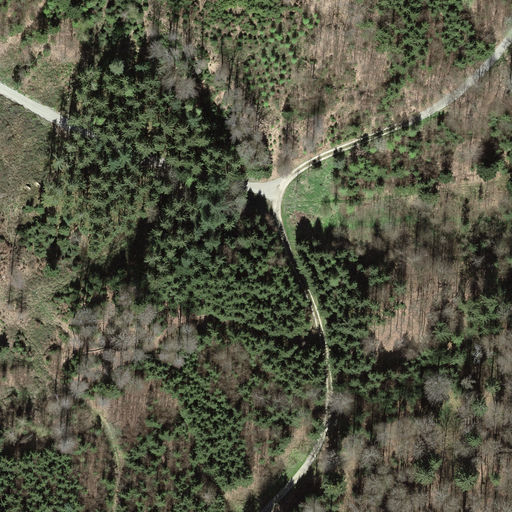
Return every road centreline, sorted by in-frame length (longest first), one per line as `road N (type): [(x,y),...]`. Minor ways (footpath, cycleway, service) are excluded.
road 1 (track): [(511,34),(429,114),(334,149),(289,177),(274,199),(315,315),(328,420),(309,467),(268,511)]
road 2 (track): [(0,80),(164,164),(274,199)]
road 3 (track): [(511,369),(467,424),(309,467),(281,511)]
